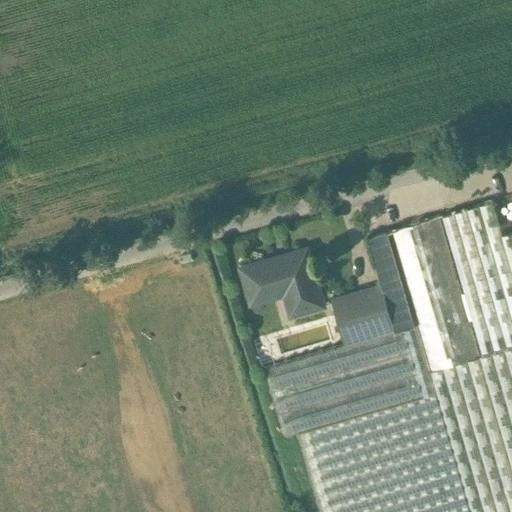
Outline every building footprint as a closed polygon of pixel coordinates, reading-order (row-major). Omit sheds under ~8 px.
[(442,215),(471,312),(511,300),(511,269),(492,201),(442,215)] [(511,511),(511,347),(483,355),(480,356),(439,215),(387,230),(388,232),(368,237),(382,285),(395,331),(346,346),(336,314),(256,337),(285,435),(298,433),(320,511),(511,511)] [(307,248),(241,267),(252,302),(285,292),(291,313),(316,306),(323,304),(307,248)] [(382,285),(332,300),(336,314),(346,346),(395,331),(382,285)] [(511,347),(511,300),(471,312),(483,355),(511,347)]
